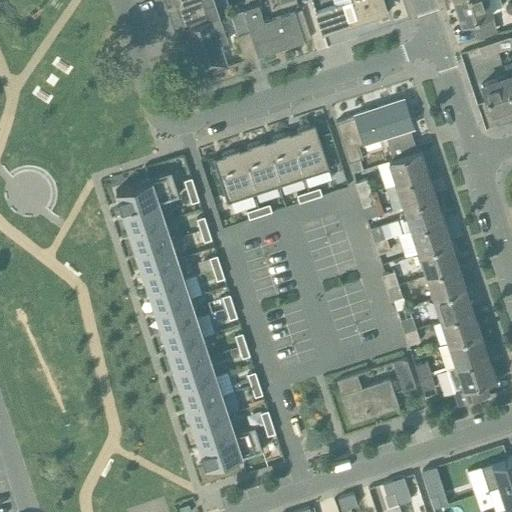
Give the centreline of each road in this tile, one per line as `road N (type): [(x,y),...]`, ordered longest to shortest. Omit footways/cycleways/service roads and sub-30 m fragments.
road 1 (residential): [(151,96),(163,118),(181,125),(214,119),(438,42)]
road 2 (residential): [(511,426),(235,511)]
road 3 (residential): [(476,161),(438,42)]
